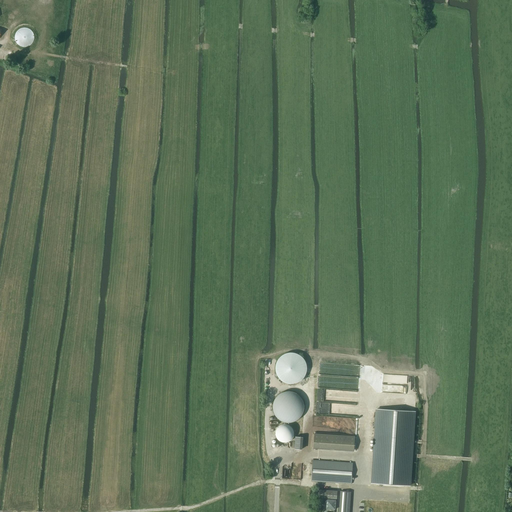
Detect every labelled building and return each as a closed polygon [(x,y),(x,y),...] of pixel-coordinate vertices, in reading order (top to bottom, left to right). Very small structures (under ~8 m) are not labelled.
[(276,365),(276,368),(276,371),(277,374),(278,377),(280,379),(282,381),(284,382),(287,383),(290,384),(293,384),(295,383),(298,382),(301,381),(303,379),(305,377),(306,374),(307,371),(307,368),(307,366),(306,363),(305,360),(303,358),(301,356),(298,354),(296,353),(293,353),(290,353),(287,353),(284,354),(282,356),(280,358),(278,360),(277,363),(276,365)] [(274,401),(273,403),(273,404),(273,405),(273,407),(273,408),(273,410),(273,411),(274,412),(274,414),(275,415),(276,416),(277,417),(278,418),(279,419),(280,420),(281,421),(282,421),(283,422),(285,422),(286,423),(287,423),(289,423),(290,423),(292,423),(293,422),(294,422),(295,421),(297,421),(298,420),(299,419),(300,418),(301,417),(302,416),(303,415),(303,414),(304,412),(304,411),(304,410),(305,408),(305,407),(305,405),(304,404),(304,403),(304,401),(303,400),(303,399),(302,398),(301,397),(300,396),(299,395),(298,394),(297,393),(295,392),(294,392),(293,391),(292,391),(290,391),(289,391),(287,391),(286,391),(285,391),(283,392),(282,392),(281,393),(280,394),(279,395),(278,396),(277,397),(276,398),(275,399),(274,400),(274,401)] [(415,412),(377,409),(372,483),(410,486),(415,412)] [(293,429),(292,428),(292,427),(291,427),(291,426),(290,426),(290,425),(289,425),(288,424),(287,424),(286,424),(285,424),(284,424),(283,424),(282,424),(281,425),(280,425),(280,426),(279,426),(278,427),(277,428),(277,429),(276,429),(276,430),(276,431),(276,432),(276,433),(276,434),(276,435),(276,436),(276,437),(277,438),(277,439),(278,439),(278,440),(279,440),(280,441),(281,442),(282,442),(283,442),(284,443),(285,443),(286,443),(286,442),(287,442),(288,442),(289,442),(290,441),(291,440),(292,439),(293,438),(293,437),(294,436),(294,435),(294,434),(294,433),(294,432),(294,431),(294,430),(293,429)] [(314,449),(354,451),(355,436),(315,433),(314,449)] [(313,460),(311,481),(351,484),(353,463),(313,460)] [(326,509),(335,509),(336,499),(337,499),(337,491),(317,489),(317,497),(327,498),(326,509)] [(349,511),(351,492),(341,491),(340,503),(337,502),(336,511),(349,511)]
